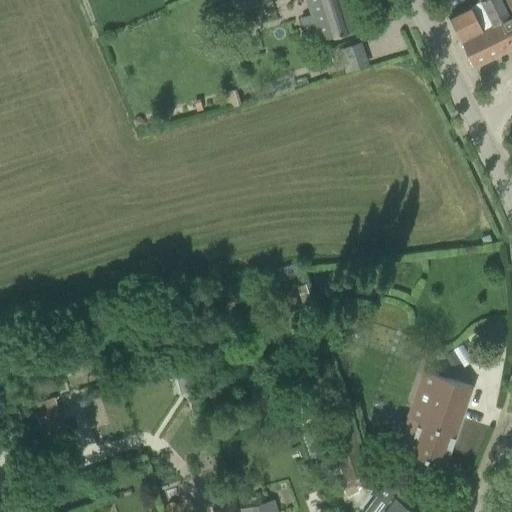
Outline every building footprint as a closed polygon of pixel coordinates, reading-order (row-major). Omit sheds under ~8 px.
[(271,1),(270,0),(237,0),(241,11),(271,1)] [(301,19),(309,45),(357,28),(348,0),(309,0),(314,15),(301,19)] [(473,67),(511,48),(511,0),(478,0),(489,20),(479,25),(480,27),(469,32),(471,37),(461,42),(473,67)] [(471,37),(469,32),(480,27),(479,25),(470,6),(448,17),(461,42),(471,37)] [(326,60),(316,63),(319,73),(329,70),(326,60)] [(301,277),(297,263),(250,277),(254,291),(301,277)] [(330,273),(315,277),(322,301),(336,297),(330,273)] [(397,449),(445,466),(472,387),(424,370),(408,418),(418,421),(414,433),(404,430),(397,449)] [(338,390),(331,393),(334,402),(341,399),(338,390)] [(71,443),(58,404),(33,413),(46,452),(71,443)] [(346,414),(324,422),(338,465),(344,481),(366,473),(346,414)] [(317,428),(300,433),(310,462),(327,456),(317,428)] [(415,511),(405,504),(383,487),(362,511),(415,511)] [(277,511),(274,500),(240,508),(241,511),(277,511)] [(237,511),(235,502),(210,510),(210,511),(237,511)]
